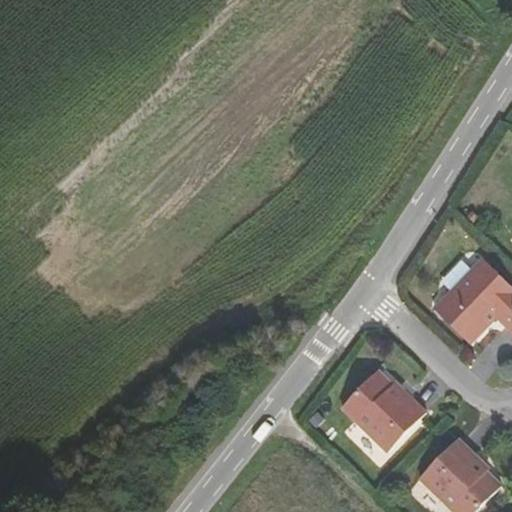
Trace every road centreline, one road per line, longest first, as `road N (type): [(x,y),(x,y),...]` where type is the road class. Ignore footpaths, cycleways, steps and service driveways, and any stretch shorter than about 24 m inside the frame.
road 1 (unclassified): [(367,289),(188,511)]
road 2 (unclassified): [(511,69),(367,289)]
road 3 (residential): [(367,289),(475,393),(509,409)]
